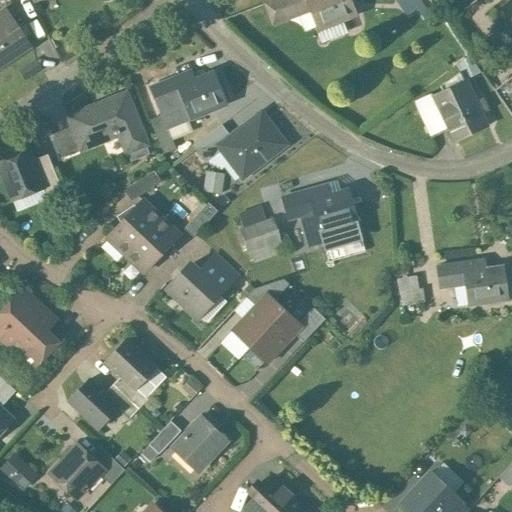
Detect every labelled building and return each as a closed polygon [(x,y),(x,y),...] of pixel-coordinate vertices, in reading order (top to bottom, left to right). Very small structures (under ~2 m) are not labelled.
[(280,0),(274,0),(265,3),(273,23),(287,18),(280,0)] [(349,0),(280,0),(287,18),(312,9),(319,27),(355,14),(349,0)] [(399,0),(409,14),(424,4),(420,0),(399,0)] [(0,68),(32,47),(8,11),(0,16),(0,68)] [(182,76),(150,89),(161,116),(166,129),(168,128),(190,119),(190,118),(225,104),(213,74),(185,85),(182,76)] [(466,81),(433,96),(448,126),(448,127),(455,142),(488,126),(466,81)] [(126,94),(69,117),(82,149),(109,139),(108,137),(114,134),(115,135),(119,133),(127,152),(146,145),(126,94)] [(433,96),(417,104),(431,134),(448,127),(448,126),(433,96)] [(166,129),(161,116),(150,121),(164,154),(176,149),(168,128),(166,129)] [(262,118),(218,152),(243,185),(288,151),(262,118)] [(73,126),(53,134),(62,157),(82,149),(73,126)] [(0,160),(0,166),(12,201),(44,190),(30,150),(0,160)] [(154,171),(124,191),(131,201),(161,181),(154,171)] [(348,191),(330,196),(327,187),(284,199),(290,219),(302,216),(314,212),(320,233),(321,232),(357,222),(348,191)] [(161,218),(142,201),(108,238),(126,255),(161,218)] [(209,203),(184,229),(194,238),(218,211),(209,203)] [(320,233),(314,212),(302,216),(304,226),(306,226),(310,240),(322,237),(321,232),(320,233)] [(262,213),(242,220),(245,229),(265,222),(262,213)] [(161,218),(126,255),(144,272),(179,235),(161,218)] [(245,229),(241,230),(255,273),(311,254),(304,236),(295,239),(291,238),(281,242),(273,219),(265,222),(245,229)] [(470,248),(444,252),(445,260),(471,256),(470,248)] [(502,267),(484,270),(482,260),(437,266),(440,288),(466,285),(469,305),(507,299),(502,267)] [(230,283),(208,263),(198,273),(220,294),(230,283)] [(198,273),(189,265),(167,289),(198,317),(220,294),(198,273)] [(416,276),(398,279),(401,292),(419,289),(416,276)] [(284,279),(254,289),(246,298),(256,307),(268,295),(274,301),(289,285),(284,279)] [(419,289),(401,292),(403,306),(425,302),(422,289),(419,289)] [(53,321),(22,292),(0,316),(0,321),(6,326),(5,327),(7,329),(1,336),(21,354),(22,355),(44,331),(53,321)] [(256,307),(249,315),(248,314),(222,342),(239,359),(250,347),(284,310),(274,301),(268,295),(256,307)] [(313,308),(299,324),(302,327),(295,334),(303,342),(325,320),(313,308)] [(284,310),(250,347),(268,363),(283,347),(282,346),(289,338),(290,339),(295,334),(302,327),(299,324),(284,310)] [(44,331),(22,355),(21,354),(18,357),(31,368),(55,342),(44,331)] [(156,368),(126,340),(106,362),(121,376),(135,390),(136,389),(156,368)] [(16,391),(0,376),(0,408),(16,391)] [(148,400),(136,389),(135,390),(121,376),(113,385),(139,409),(148,400)] [(104,393),(89,379),(69,401),(98,429),(118,408),(119,407),(104,393)] [(139,409),(113,385),(104,393),(119,407),(118,408),(130,419),(139,409)] [(0,408),(0,433),(13,420),(0,408)] [(205,414),(173,448),(198,471),(226,441),(215,430),(218,426),(205,414)] [(171,421),(149,445),(159,454),(181,431),(171,421)] [(77,445),(50,474),(76,499),(99,474),(103,470),(89,456),(77,445)] [(125,470),(99,446),(89,456),(103,470),(99,474),(111,485),(125,470)] [(0,467),(24,489),(39,472),(15,450),(0,467)] [(449,511),(460,501),(430,473),(402,504),(410,511),(449,511)] [(310,511),(273,477),(272,478),(273,479),(264,488),(259,484),(250,493),(255,498),(246,507),(246,506),(245,508),(249,511),(310,511)]
